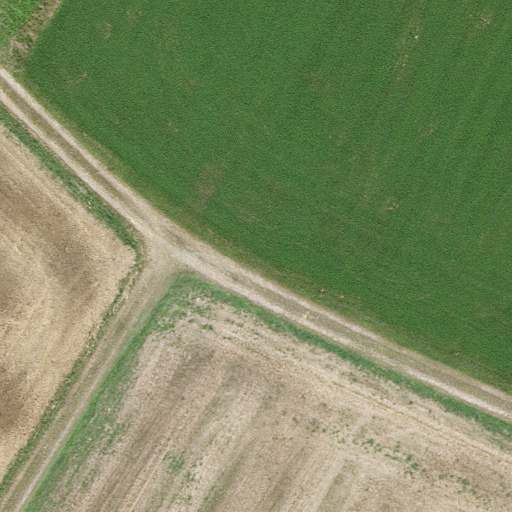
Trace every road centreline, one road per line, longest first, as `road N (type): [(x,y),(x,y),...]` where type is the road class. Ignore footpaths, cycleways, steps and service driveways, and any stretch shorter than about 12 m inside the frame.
road 1 (track): [(511,414),(153,235),(0,91)]
road 2 (track): [(153,235),(0,499)]
